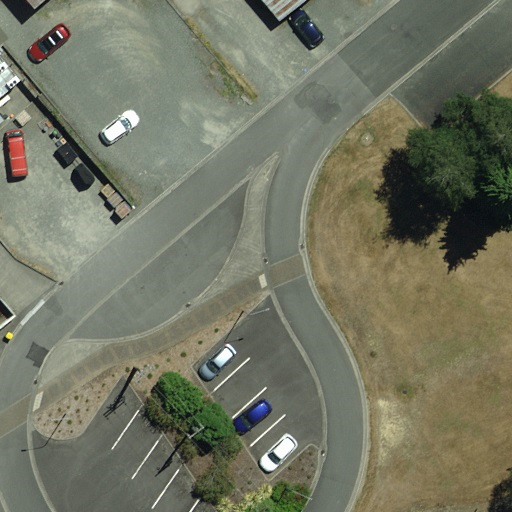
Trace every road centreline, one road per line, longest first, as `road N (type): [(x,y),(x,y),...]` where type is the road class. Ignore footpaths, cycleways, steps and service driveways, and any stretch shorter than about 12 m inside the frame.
road 1 (unclassified): [(35,511),(16,466),(10,418),(24,360),(44,328),(108,269),(232,175)]
road 2 (unclassified): [(317,112),(290,176),(281,230),(290,285),(337,403),(339,460),(325,511)]
road 3 (unclassified): [(317,112),(445,0)]
